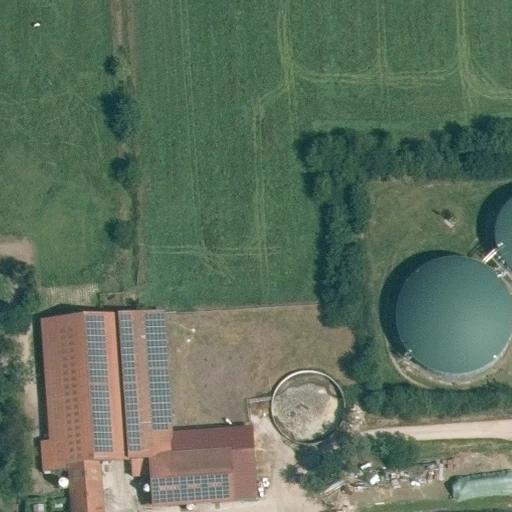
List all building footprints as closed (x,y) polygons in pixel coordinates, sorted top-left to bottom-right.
[(494,208),(490,222),(489,237),(494,250),(502,262),(511,270),(511,190),(503,197),(494,208)] [(399,281),(392,298),(391,317),(395,335),(406,351),(420,363),(438,370),(457,371),(475,366),(492,355),(504,338),(510,319),(509,298),(501,279),(487,264),(468,255),(448,252),(428,257),(412,266),(399,281)] [(143,459),(146,505),(230,500),(227,447),(169,451),(160,309),(112,312),(121,460),(143,459)] [(104,511),(103,460),(121,460),(112,312),(34,317),(46,464),(70,463),(71,511),(104,511)] [(348,419),(349,410),(348,400),(346,393),(342,386),(335,378),(330,375),(325,372),(319,370),(312,368),(304,368),(297,370),(290,372),(284,376),(277,382),(271,390),(268,398),(267,405),(267,412),(268,421),(271,429),(276,436),(281,441),(287,445),(297,450),(304,451),(312,451),(319,450),(325,447),(332,443),(338,438),(342,433),(346,426),(348,419)]
